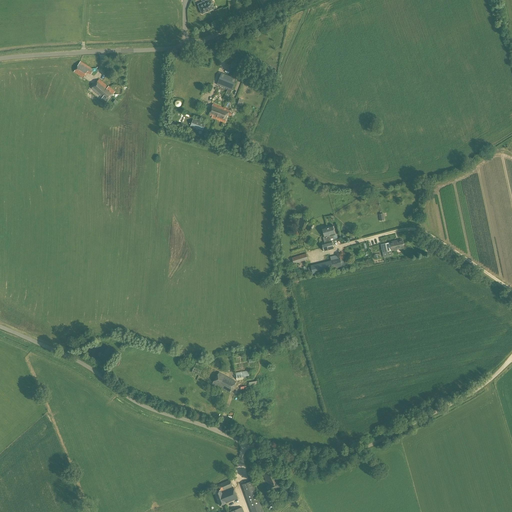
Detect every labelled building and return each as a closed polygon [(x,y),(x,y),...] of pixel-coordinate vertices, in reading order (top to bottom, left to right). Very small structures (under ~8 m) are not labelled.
[(211,1),(210,0),(207,0),(198,4),(199,6),(199,7),(202,14),(214,9),(211,1)] [(84,78),(90,68),(80,62),(74,72),(84,78)] [(232,90),(236,79),(221,73),(217,84),(232,90)] [(95,84),(110,97),(115,92),(108,86),(108,87),(99,80),(95,84)] [(106,102),(110,97),(95,84),(92,89),(102,97),(101,99),(106,102)] [(213,103),(208,115),(212,117),(216,119),(225,122),(228,115),(231,116),(231,115),(232,114),(232,113),(229,112),(230,110),(227,109),(227,108),(224,107),(213,103)] [(202,131),(205,124),(193,120),(190,128),(193,129),(193,127),(202,131)] [(325,237),(323,237),(324,243),(321,243),(324,251),(334,249),(332,241),(331,241),(331,239),(333,238),(333,236),(335,235),(334,228),(334,227),(334,226),(333,226),(333,225),(322,227),(325,237)] [(387,251),(404,247),(402,239),(389,242),(390,242),(385,243),(387,251)] [(294,264),(308,260),(306,253),(292,258),(294,264)] [(328,270),(342,267),(340,258),(325,262),(328,270)] [(230,392),(236,382),(219,372),(213,383),(218,386),(219,385),(230,392)] [(279,480),(274,468),(263,473),(268,485),(267,485),(269,491),(282,486),(279,480)] [(220,505),(226,503),(237,498),(230,480),(219,485),(221,490),(215,492),(220,505)] [(251,511),(262,511),(252,481),(242,484),(251,511)] [(268,506),(275,504),(272,494),(265,496),(268,506)]
